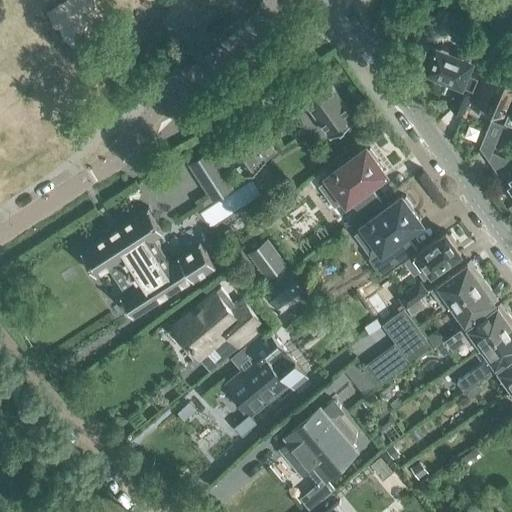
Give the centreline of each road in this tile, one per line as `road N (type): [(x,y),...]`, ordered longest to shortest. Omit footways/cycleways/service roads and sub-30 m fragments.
road 1 (residential): [(0,234),(214,103),(328,0)]
road 2 (tertiary): [(342,0),(392,88),(511,258)]
road 3 (residential): [(0,332),(153,511)]
